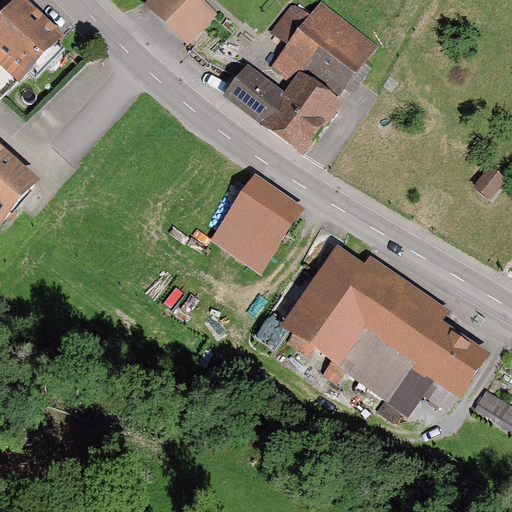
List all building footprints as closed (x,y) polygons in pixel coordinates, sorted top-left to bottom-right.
[(0,97),(30,68),(36,74),(63,48),(56,41),(62,35),(29,0),(14,0),(0,14),(0,97)] [(147,0),(146,2),(187,43),(217,12),(204,0),(147,0)] [(364,62),(377,45),(322,2),(310,17),(293,5),(272,32),(288,46),(272,67),(291,82),(300,70),(337,98),(345,89),(352,94),(373,67),(364,62)] [(337,98),(300,70),(291,82),(284,91),(249,63),(225,94),(304,155),(314,142),(310,139),(322,124),(325,126),(343,103),(337,98)] [(0,222),(39,180),(0,143),(0,222)] [(494,164),(472,188),(490,204),(511,180),(494,164)] [(211,241),(261,274),(305,208),(255,175),(211,241)] [(365,266),(337,246),(281,325),(295,335),(288,344),(310,360),(316,350),(332,361),(322,375),(337,386),(347,372),(387,401),(380,412),(394,422),(401,411),(407,415),(422,393),(445,409),(457,392),(461,395),(490,352),(444,320),(450,311),(371,257),(365,266)] [(511,404),(487,389),(475,410),(511,431),(511,404)]
